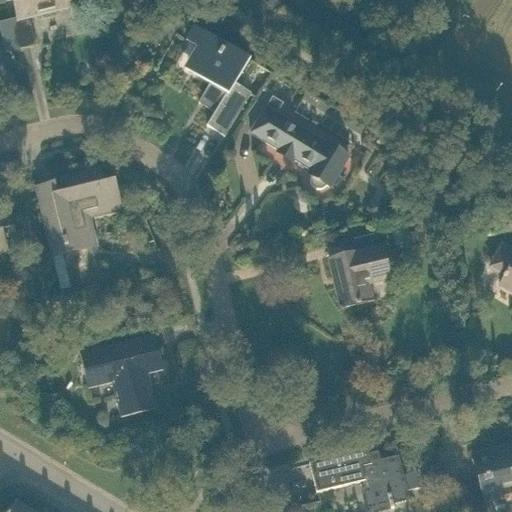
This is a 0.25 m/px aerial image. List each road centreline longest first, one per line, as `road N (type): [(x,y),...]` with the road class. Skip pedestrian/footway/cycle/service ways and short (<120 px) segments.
road 1 (residential): [(260,450),(213,260),(182,176),(155,148),(101,128),(0,141)]
road 2 (residential): [(511,392),(260,450)]
road 3 (residential): [(114,511),(9,448)]
